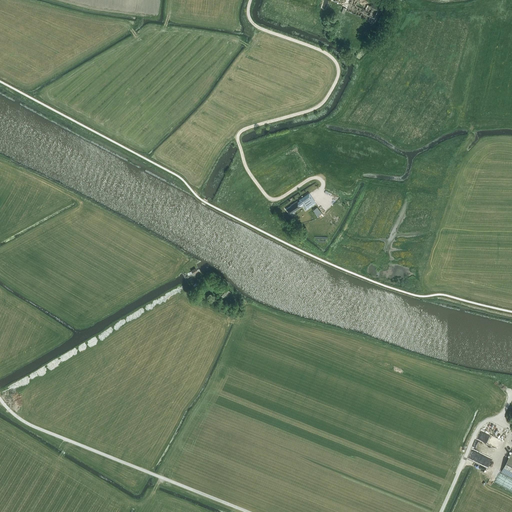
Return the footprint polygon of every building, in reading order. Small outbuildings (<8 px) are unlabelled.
[(376,20),(383,4),(373,0),(351,0),(347,10),(369,19),(370,17),(376,20)] [(289,214),(301,207),(300,205),(303,203),(306,208),(314,203),(309,195),(301,200),(302,202),(299,204),(297,201),(291,205),(291,206),(286,210),(289,214)] [(314,209),(318,216),(322,213),(318,206),(314,209)] [(227,297),(231,292),(229,291),(224,287),(223,286),(221,289),(222,289),(219,293),(224,297),(225,295),(227,297)] [(493,429),(489,436),(501,442),(505,434),(493,429)] [(478,458),(485,441),(476,438),(470,455),(478,458)] [(511,451),(502,472),(511,477),(511,451)]
